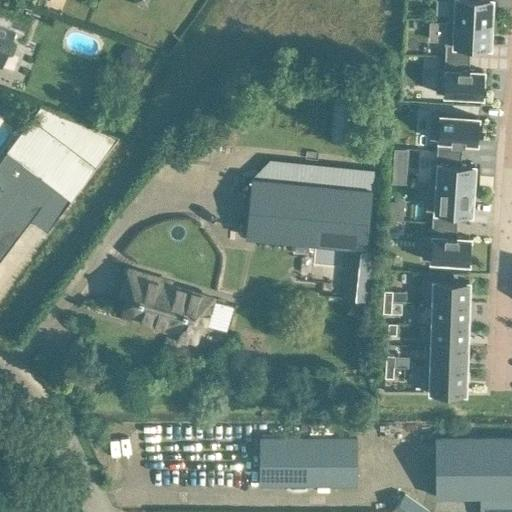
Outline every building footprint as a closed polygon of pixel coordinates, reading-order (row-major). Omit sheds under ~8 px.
[(448,0),(448,19),(448,20),(491,22),(492,0),(448,0)] [(32,17),(10,10),(0,6),(0,65),(1,66),(12,35),(24,39),(32,17)] [(286,14),(284,45),(308,46),(308,45),(408,48),(409,18),(286,14)] [(445,18),(444,43),(446,43),(445,56),(470,57),(471,45),(490,45),(491,22),(448,20),(448,19),(445,18)] [(437,67),(436,92),(482,94),(483,70),(469,69),(470,57),(445,56),(444,68),(437,67)] [(77,96),(82,84),(60,75),(55,87),(77,96)] [(0,159),(0,259),(31,218),(47,230),(118,136),(119,135),(111,132),(41,105),(7,150),(0,159)] [(432,113),(430,138),(438,139),(437,150),(462,152),(463,140),(476,141),(478,116),(432,113)] [(270,129),(317,132),(317,120),(270,118),(270,129)] [(429,184),(429,186),(473,188),(475,165),(461,164),(462,152),(437,150),(436,162),(431,162),(429,184)] [(198,159),(194,176),(209,180),(213,162),(198,159)] [(215,187),(225,188),(227,165),(218,164),(215,187)] [(246,236),(366,249),(372,189),(252,177),(246,236)] [(427,184),(425,209),(433,209),(432,223),(457,224),(458,211),(472,212),(473,188),(429,186),(429,184),(427,184)] [(424,233),(422,258),(468,261),(470,237),(456,236),(457,224),(432,223),(431,234),(424,233)] [(156,321),(165,324),(166,325),(167,326),(168,327),(169,329),(169,330),(169,332),(195,340),(200,322),(205,323),(214,296),(170,283),(169,286),(149,280),(151,274),(128,268),(121,291),(128,293),(121,314),(155,324),(156,321)] [(427,279),(426,302),(434,302),(468,303),(469,281),(458,280),(458,273),(428,272),(428,279),(427,279)] [(385,290),(384,301),(392,301),(393,290),(385,290)] [(384,301),(383,312),(392,313),(392,301),(384,301)] [(434,302),(433,324),(467,325),(468,303),(434,302)] [(389,322),(388,333),(396,334),(397,323),(389,322)] [(432,344),(432,346),(467,347),(467,325),(433,324),(432,344)] [(425,344),(424,367),(466,368),(467,347),(432,346),(432,344),(425,344)] [(387,354),(386,366),(394,366),(395,355),(387,354)] [(386,366),(385,377),(393,377),(394,366),(386,366)] [(424,367),(423,389),(465,391),(466,368),(424,367)] [(511,511),(511,435),(436,436),(436,497),(480,497),(480,511),(511,511)] [(356,484),(356,436),(260,436),(260,484),(356,484)] [(429,511),(405,493),(393,509),(397,511),(429,511)]
